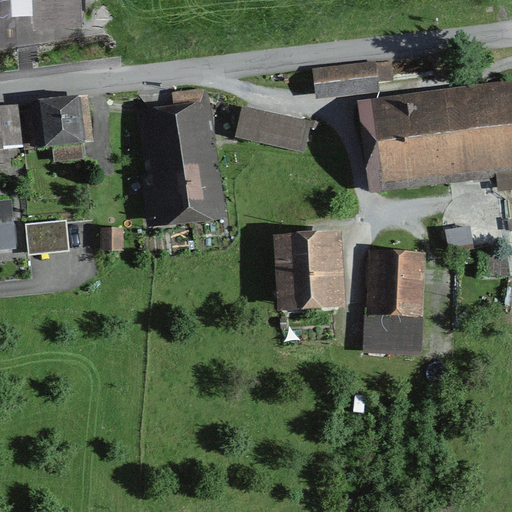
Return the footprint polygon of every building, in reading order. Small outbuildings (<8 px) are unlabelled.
[(14,0),(16,24),(78,21),(77,0),(14,0)] [(375,62),(313,71),(317,101),(380,92),(375,62)] [(370,186),(511,166),(511,84),(359,106),(370,186)] [(197,92),(173,95),(175,109),(174,109),(188,215),(213,211),(197,92)] [(46,104),(52,150),(90,145),(85,99),(46,104)] [(0,108),(0,150),(8,150),(4,108),(0,108)] [(151,112),(162,192),(148,194),(152,220),(188,215),(174,109),(151,112)] [(306,125),(243,110),(236,139),(298,154),(306,125)] [(0,201),(0,250),(20,248),(14,200),(0,201)] [(29,251),(69,249),(68,221),(28,223),(29,251)] [(330,240),(286,242),(290,305),(333,303),(330,240)] [(491,259),(490,274),(511,274),(511,260),(491,259)] [(416,348),(419,265),(369,263),(365,346),(416,348)]
